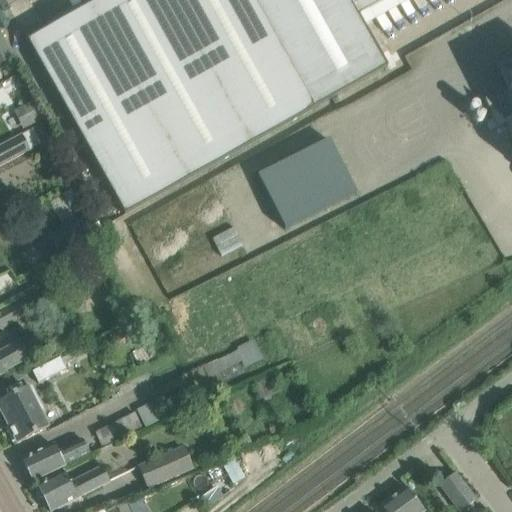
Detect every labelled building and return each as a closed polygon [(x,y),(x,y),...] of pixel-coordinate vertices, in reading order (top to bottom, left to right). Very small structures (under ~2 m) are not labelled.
[(101,0),(27,41),(124,215),(313,109),(331,99),(386,68),(358,18),(347,0),(101,0)] [(347,0),(358,18),(389,0),(347,0)] [(511,56),(496,64),(511,96),(511,120),(504,124),(511,139),(511,56)] [(30,104),(22,109),(31,127),(40,122),(30,104)] [(0,145),(0,166),(30,150),(21,134),(0,145)] [(69,193),(62,197),(68,209),(75,205),(69,193)] [(75,249),(103,234),(92,214),(65,228),(75,249)] [(0,312),(0,329),(27,314),(19,301),(0,312)] [(109,337),(117,353),(136,343),(128,327),(109,337)] [(0,376),(5,374),(4,372),(29,358),(20,341),(0,352),(0,376)] [(203,367),(208,378),(243,360),(238,350),(203,367)] [(32,372),(38,384),(66,370),(60,358),(32,372)] [(202,367),(184,376),(191,390),(209,381),(202,367)] [(191,390),(184,376),(157,390),(164,404),(191,390)] [(254,385),(261,400),(275,393),(269,378),(254,385)] [(47,428),(39,412),(42,410),(34,393),(30,395),(26,388),(0,401),(0,409),(9,427),(6,429),(13,443),(16,441),(17,444),(47,428)] [(101,447),(142,428),(135,414),(113,424),(95,433),(101,447)] [(275,418),(267,422),(273,436),(281,433),(275,418)] [(239,440),(244,450),(254,446),(249,436),(239,440)] [(22,461),(33,482),(90,454),(82,440),(56,452),(53,446),(22,461)] [(138,465),(147,487),(193,468),(184,447),(138,465)] [(232,458),(220,462),(227,483),(240,479),(232,458)] [(36,486),(49,511),(52,511),(68,504),(109,483),(101,467),(69,484),(63,472),(36,486)] [(439,486),(451,502),(458,511),(460,511),(476,501),(455,474),(439,486)] [(424,511),(418,504),(406,488),(380,507),(383,511),(424,511)] [(101,511),(136,511),(132,501),(126,504),(106,511),(103,511),(101,511)]
